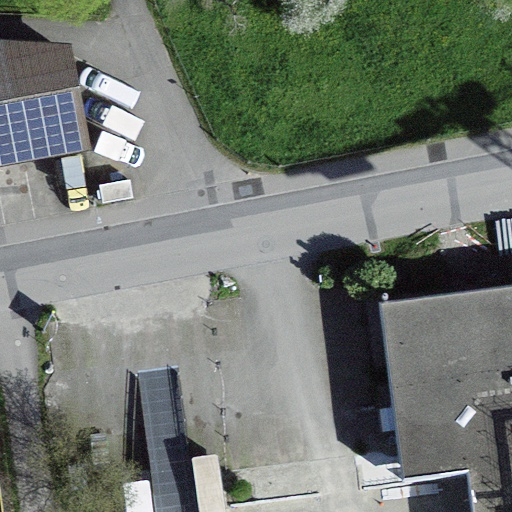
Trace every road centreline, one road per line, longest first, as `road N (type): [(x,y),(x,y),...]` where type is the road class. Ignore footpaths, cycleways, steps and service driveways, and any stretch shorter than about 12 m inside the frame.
road 1 (residential): [(511,165),(207,230)]
road 2 (residential): [(207,230),(113,0)]
road 3 (track): [(0,299),(33,511)]
road 4 (residential): [(207,230),(0,269)]
